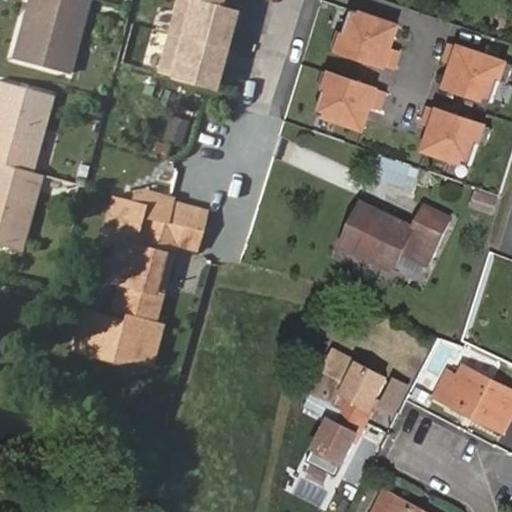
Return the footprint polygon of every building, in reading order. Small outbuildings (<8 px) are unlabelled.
[(84,13),(87,0),(28,0),(12,56),(68,71),(76,40),(60,36),(67,8),(84,13)] [(221,46),(226,24),(229,24),(233,8),(217,4),(202,0),(172,0),(155,70),(211,84),(217,62),(219,63),(223,46),(221,46)] [(76,40),(84,13),(67,8),(60,36),(76,40)] [(405,27),(359,10),(351,32),(345,30),(339,47),(399,70),(406,52),(397,49),(405,27)] [(459,67),(451,89),(497,106),(505,84),(511,86),(511,66),(460,48),(454,65),(459,67)] [(330,90),(322,112),(368,130),(376,108),(385,111),(391,94),(331,71),(325,88),(330,90)] [(0,162),(29,171),(34,153),(19,148),(27,120),(42,125),(51,94),(0,79),(0,162)] [(436,129),(428,151),(474,168),(482,146),(491,149),(497,132),(437,110),(431,127),(436,129)] [(162,138),(182,146),(191,120),(171,113),(162,138)] [(19,148),(34,153),(42,125),(27,120),(19,148)] [(34,188),(38,173),(29,171),(0,162),(0,243),(17,248),(26,216),(10,212),(19,183),(34,188)] [(26,216),(34,188),(19,183),(10,212),(26,216)] [(116,283),(108,312),(122,316),(120,324),(79,313),(68,352),(115,364),(127,360),(145,365),(156,326),(148,324),(170,242),(191,248),(201,213),(166,203),(167,200),(133,191),(129,205),(109,200),(99,238),(113,242),(102,279),(116,283)] [(478,192),(474,205),(494,211),(498,198),(478,192)] [(365,206),(346,248),(399,274),(406,259),(434,271),(455,223),(428,212),(418,232),(365,206)] [(365,404),(372,408),(386,384),(356,367),(331,411),(331,412),(319,405),(313,416),(325,423),(309,451),(338,468),(351,446),(343,442),(354,423),(365,404)] [(445,379),(434,401),(501,436),(511,415),(511,396),(464,372),(457,385),(445,379)] [(362,427),(372,408),(365,404),(354,423),(362,427)] [(379,407),(365,437),(384,446),(397,416),(379,407)] [(351,446),(362,427),(354,423),(343,442),(351,446)] [(411,511),(379,496),(370,511),(411,511)]
